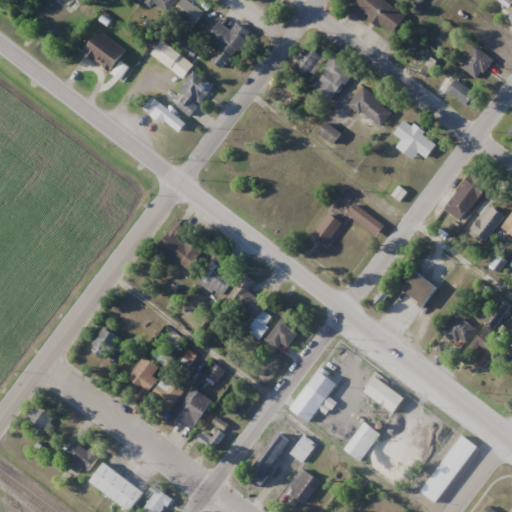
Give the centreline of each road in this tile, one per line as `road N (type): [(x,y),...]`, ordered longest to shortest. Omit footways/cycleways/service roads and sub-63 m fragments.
road 1 (secondary): [(0,38),(511,442)]
road 2 (residential): [(189,511),(511,85)]
road 3 (residential): [(0,420),(321,0)]
road 4 (residential): [(311,14),(511,166)]
road 5 (residential): [(43,363),(241,511)]
